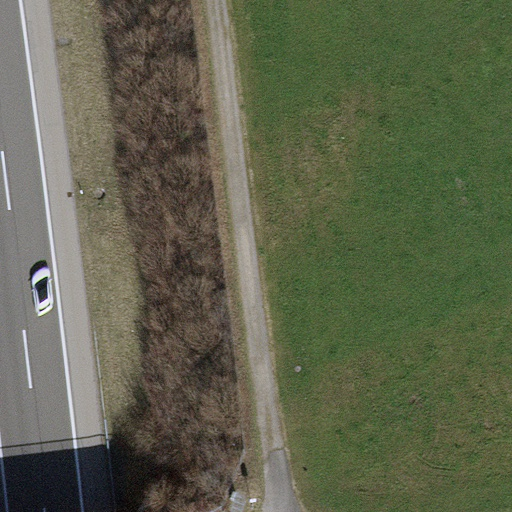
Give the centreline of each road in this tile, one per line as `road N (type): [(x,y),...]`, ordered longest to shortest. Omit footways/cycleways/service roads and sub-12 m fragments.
road 1 (track): [(284,511),(209,0)]
road 2 (motorway): [(45,511),(0,133)]
